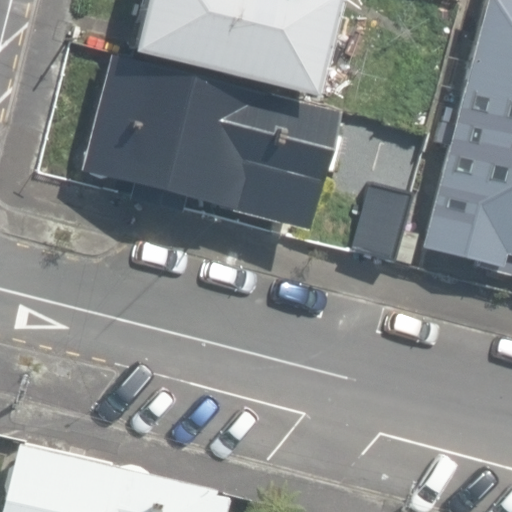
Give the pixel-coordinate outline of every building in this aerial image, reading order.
[(137,0),(126,52),(300,96),(322,0),(137,0)] [(511,0),(476,0),(416,249),(493,268),(497,254),(511,256),(511,0)] [(177,199),(297,230),(326,112),(105,55),(75,171),(127,184),(123,198),(174,210),(177,199)] [(344,247),(383,258),(419,127),(380,116),(344,247)] [(0,511),(221,511),(222,510),(210,507),(212,502),(19,450),(13,470),(5,473),(0,492),(4,499),(0,511)]
